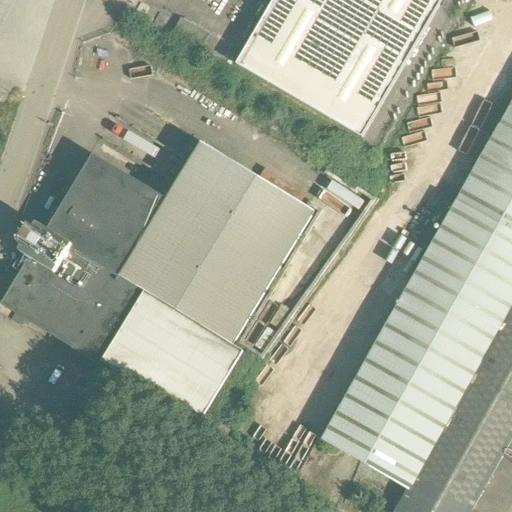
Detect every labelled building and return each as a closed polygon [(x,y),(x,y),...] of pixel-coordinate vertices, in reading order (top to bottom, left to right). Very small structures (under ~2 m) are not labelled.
[(441,0),(273,0),(236,65),(362,138),(441,0)] [(176,19),(169,36),(199,48),(206,31),(176,19)] [(472,511),(511,442),(511,105),(501,126),(439,235),(430,230),(420,248),(429,253),(325,440),(410,489),(396,511),(472,511)] [(201,424),(244,354),(234,347),(315,214),(202,145),(168,202),(116,287),(140,302),(102,364),(201,424)] [(3,306),(28,322),(100,367),(102,364),(140,302),(116,287),(168,202),(95,157),(48,233),(39,227),(22,255),(31,261),(3,306)] [(212,432),(221,439),(223,441),(230,432),(218,424),(212,432)]
